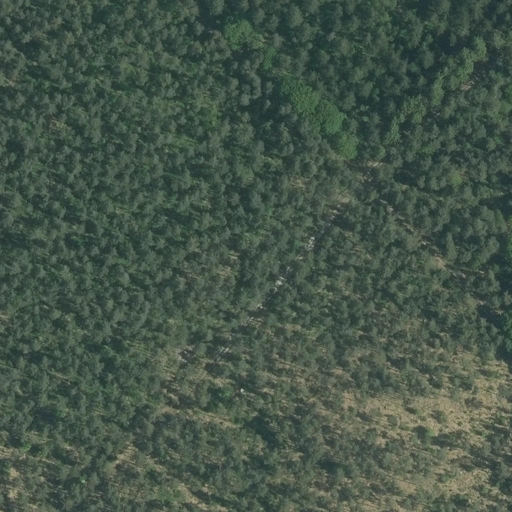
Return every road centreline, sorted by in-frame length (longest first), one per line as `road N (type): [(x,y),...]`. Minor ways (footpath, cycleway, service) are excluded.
road 1 (track): [(361,181),(203,374),(74,511)]
road 2 (track): [(511,338),(361,181),(511,49)]
